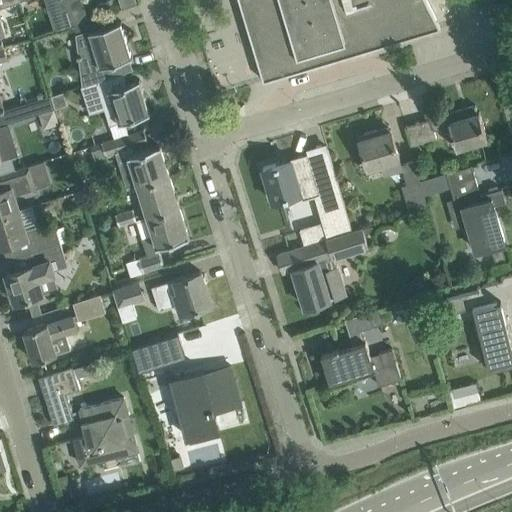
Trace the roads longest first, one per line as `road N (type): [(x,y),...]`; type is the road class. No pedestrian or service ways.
road 1 (residential): [(300,466),(202,148)]
road 2 (residential): [(202,148),(500,59)]
road 3 (residential): [(511,409),(300,466)]
road 4 (residential): [(300,466),(133,511)]
road 5 (residential): [(202,148),(156,0)]
road 6 (residential): [(40,511),(0,385)]
